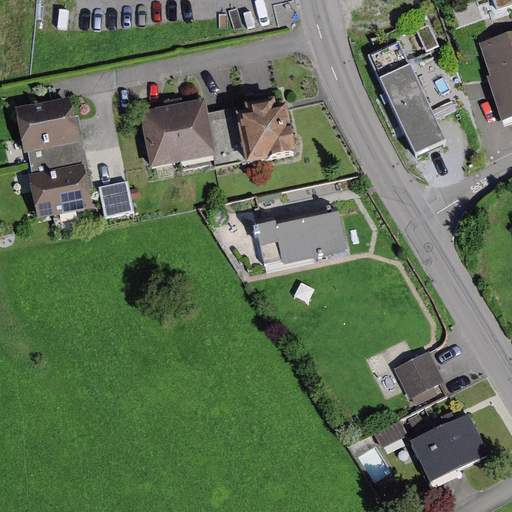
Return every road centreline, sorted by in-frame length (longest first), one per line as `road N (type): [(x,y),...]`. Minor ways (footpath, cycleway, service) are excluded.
road 1 (tertiary): [(311,0),(336,82),(416,228)]
road 2 (unknown): [(314,13),(106,79)]
road 3 (tertiary): [(416,228),(511,386)]
